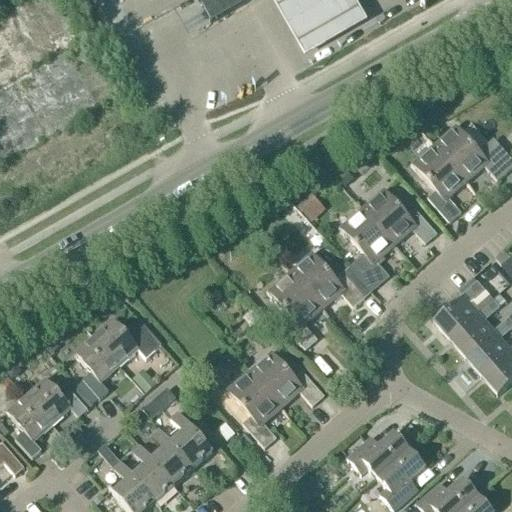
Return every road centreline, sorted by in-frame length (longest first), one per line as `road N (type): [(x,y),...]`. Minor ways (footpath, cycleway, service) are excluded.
road 1 (tertiary): [(0,290),(500,13)]
road 2 (residential): [(387,393),(393,312),(511,206)]
road 3 (residential): [(246,511),(387,393)]
road 4 (residential): [(165,384),(50,490)]
road 5 (residential): [(387,393),(511,458)]
